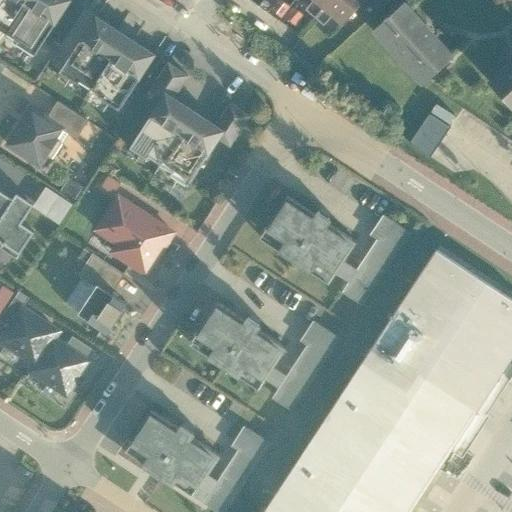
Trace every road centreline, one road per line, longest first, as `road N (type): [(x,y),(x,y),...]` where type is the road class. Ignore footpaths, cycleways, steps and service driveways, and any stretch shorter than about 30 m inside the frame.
road 1 (residential): [(305,106),(72,460)]
road 2 (residential): [(305,106),(511,249)]
road 3 (residential): [(155,0),(305,106)]
